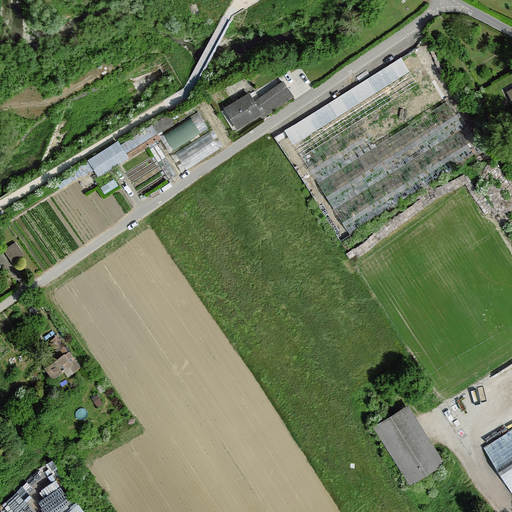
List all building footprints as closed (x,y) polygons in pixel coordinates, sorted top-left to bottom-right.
[(287,131),(352,235),(485,151),(420,48),(287,131)] [(251,94),(227,109),(239,127),(262,112),(264,115),(294,96),(285,83),(256,102),(251,94)] [(168,134),(177,148),(210,126),(201,112),(168,134)] [(126,149),(131,157),(147,147),(143,140),(126,149)] [(91,162),(100,176),(129,158),(121,144),(91,162)] [(17,243),(7,250),(14,261),(25,254),(17,243)] [(64,348),(57,339),(52,342),(59,352),(55,354),(58,359),(47,367),(55,377),(66,369),(71,375),(81,367),(66,346),(64,348)] [(105,404),(99,396),(95,398),(100,407),(105,404)] [(409,407),(376,428),(411,485),(444,464),(409,407)] [(511,429),(485,447),(511,490),(511,429)] [(93,511),(86,501),(68,511),(93,511)]
